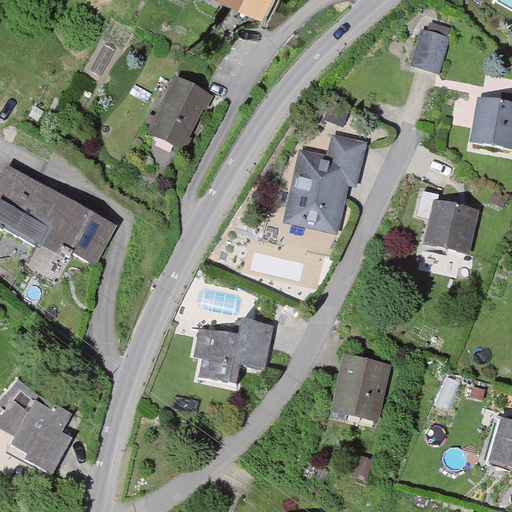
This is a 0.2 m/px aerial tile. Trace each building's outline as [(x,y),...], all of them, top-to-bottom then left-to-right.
[(272,0),(222,0),(262,20),(272,0)] [(450,35),(428,29),(417,72),(438,78),(450,35)] [(211,105),(179,89),(153,142),(185,158),(211,105)] [(511,113),(483,110),(478,146),(511,150),(511,113)] [(365,148),(336,143),(332,165),(305,159),(290,228),(336,237),(346,188),(356,190),(365,148)] [(113,233),(12,179),(0,201),(0,227),(63,261),(68,252),(95,267),(113,233)] [(493,188),(488,199),(503,206),(509,195),(493,188)] [(440,203),(428,200),(423,225),(433,228),(428,251),(467,259),(475,218),(439,211),(440,203)] [(264,324),(242,320),(240,335),(197,328),(192,353),(202,355),(199,377),(254,386),(264,324)] [(385,375),(349,369),(339,419),(375,426),(385,375)] [(70,425),(21,389),(0,418),(0,431),(21,447),(16,453),(49,478),(74,444),(62,435),(70,425)] [(511,433),(506,432),(496,466),(511,470),(511,433)]
